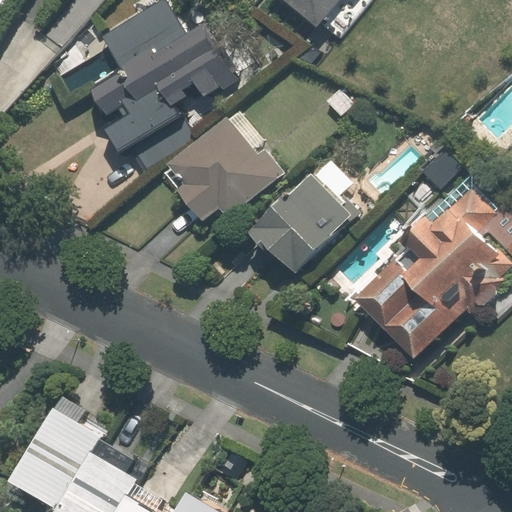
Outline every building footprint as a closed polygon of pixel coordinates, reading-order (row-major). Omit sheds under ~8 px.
[(191,36),(169,0),(168,0),(107,37),(128,72),(96,91),(113,118),(123,113),(143,145),(186,118),(180,107),(194,99),(190,93),(202,85),(213,103),(247,83),(211,25),(191,36)] [(289,0),(324,28),(347,0),(289,0)] [(232,118),(167,170),(210,222),(226,209),(233,217),(281,178),(232,118)] [(448,145),(425,166),(445,188),(468,167),(448,145)] [(320,176),(256,234),(270,249),(273,247),(298,274),(359,219),(320,176)] [(511,209),(509,206),(502,213),(477,188),(459,205),(459,206),(363,296),(425,362),(511,280),(511,209)] [(18,482),(63,510),(99,452),(109,437),(63,409),(18,482)] [(62,511),(124,511),(135,495),(144,480),(99,452),(63,510),(62,511)] [(162,511),(135,495),(124,511),(162,511)] [(224,511),(197,495),(186,511),(224,511)]
